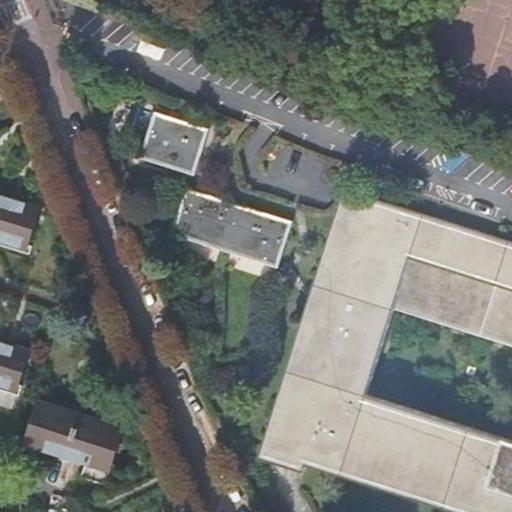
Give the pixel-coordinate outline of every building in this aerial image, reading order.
[(158,112),(144,158),(198,175),(213,129),(158,112)] [(309,466),(372,485),(402,407),(369,396),(396,310),(435,323),(470,229),(346,189),(261,457),(307,473),(309,466)] [(189,190),(176,235),(281,267),(296,222),(189,190)] [(2,197),(0,201),(0,239),(28,248),(41,209),(2,197)] [(510,242),(470,229),(435,323),(480,337),(510,242)] [(511,511),(511,242),(510,242),(480,337),(511,347),(511,440),(449,421),(429,503),(457,511),(511,511)] [(0,342),(0,384),(17,390),(29,352),(0,342)] [(27,442),(68,455),(81,415),(40,402),(27,442)] [(402,407),(372,485),(391,491),(398,464),(409,446),(432,451),(431,469),(429,485),(425,502),(429,503),(449,421),(402,407)] [(81,415),(68,455),(110,469),(123,428),(81,415)]
